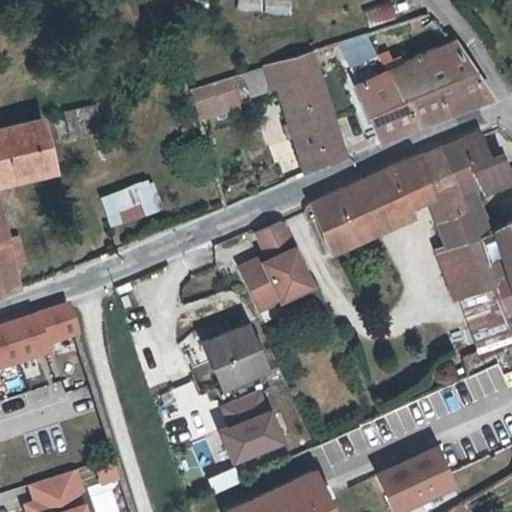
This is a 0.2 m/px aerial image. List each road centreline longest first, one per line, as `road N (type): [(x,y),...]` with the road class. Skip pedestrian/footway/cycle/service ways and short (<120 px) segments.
road 1 (residential): [(509,104),(0,310)]
road 2 (unknown): [(299,185),(334,311),(367,348),(411,347),(442,328),(446,301),(427,234)]
road 3 (unknown): [(186,235),(185,314),(199,371)]
road 4 (residential): [(509,104),(489,62),(435,0)]
